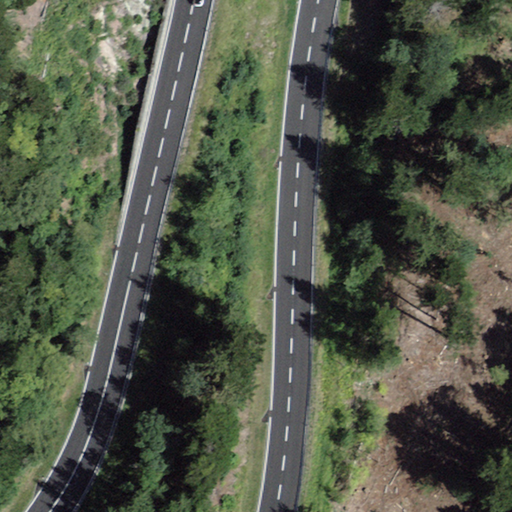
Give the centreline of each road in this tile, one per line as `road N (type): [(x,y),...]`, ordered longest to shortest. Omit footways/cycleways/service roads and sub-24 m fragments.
road 1 (secondary): [(50,511),(97,416),(195,0)]
road 2 (secondary): [(319,0),(302,119),(291,393),(276,511)]
